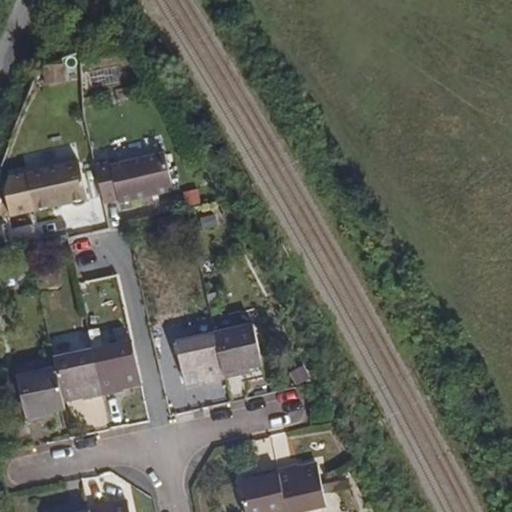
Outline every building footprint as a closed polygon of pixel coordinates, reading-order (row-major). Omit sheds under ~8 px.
[(57,82),(61,70),(51,67),(46,78),(57,82)] [(163,197),(155,160),(100,172),(99,169),(87,172),(94,208),(106,205),(108,209),(163,197)] [(77,200),(71,166),(19,176),(15,179),(0,181),(0,215),(23,211),(26,209),(77,200)] [(174,237),(170,219),(144,225),(147,243),(174,237)] [(260,364),(251,323),(211,331),(221,379),(243,375),(242,368),(260,364)] [(221,379),(211,331),(173,339),(182,381),(203,377),(204,383),(221,379)] [(141,380),(131,340),(92,349),(103,394),(124,390),(123,384),(141,380)] [(103,394),(92,349),(53,358),(55,367),(63,398),(85,393),(86,398),(103,394)] [(63,398),(55,367),(16,376),(27,420),(49,415),(48,411),(65,407),(63,398)] [(292,511),(331,504),(323,465),(304,469),(303,463),(281,468),(290,511),(292,511)] [(290,511),(281,468),(262,472),(263,478),(243,482),(248,511),(290,511)] [(126,511),(125,502),(109,506),(107,500),(84,506),(85,511),(126,511)]
